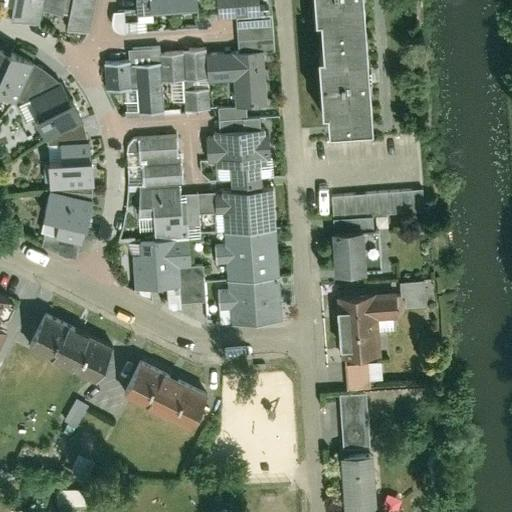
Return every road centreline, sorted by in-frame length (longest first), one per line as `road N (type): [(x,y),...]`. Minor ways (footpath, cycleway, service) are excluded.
road 1 (residential): [(287,0),(308,335)]
road 2 (residential): [(84,284),(201,338),(308,335)]
road 3 (residential): [(308,335),(322,511)]
road 4 (residential): [(107,133),(106,231),(84,284)]
road 5 (residential): [(195,178),(190,123),(107,133)]
road 6 (residential): [(223,30),(129,39),(101,33)]
